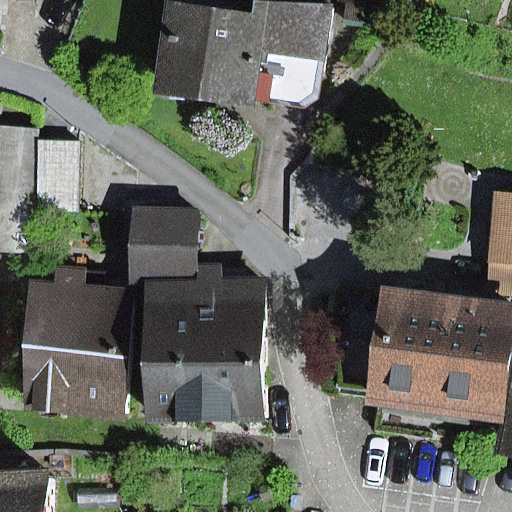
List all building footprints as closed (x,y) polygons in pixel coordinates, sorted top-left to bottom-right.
[(391,24),(398,6),(408,7),(409,0),(351,0),(349,17),(391,24)] [(180,6),(169,86),(278,103),(283,66),(325,72),(333,10),(263,2),(261,16),(180,6)] [(309,108),(321,98),(325,72),(283,66),(278,103),(309,108)] [(79,212),(81,142),(43,141),(41,211),(79,212)] [(0,253),(35,255),(41,145),(1,142),(2,203),(0,227),(0,253)] [(511,196),(501,196),(495,261),(511,263),(511,196)] [(155,279),(200,281),(200,272),(202,213),(148,211),(147,280),(155,279)] [(39,251),(36,288),(61,290),(63,272),(63,268),(49,267),(50,252),(39,251)] [(511,263),(495,261),(493,291),(511,292),(511,263)] [(36,288),(34,404),(130,415),(138,296),(103,294),(86,292),(87,274),(63,272),(61,290),(36,288)] [(200,285),(216,285),(216,272),(200,272),(200,281),(200,285)] [(103,294),(105,275),(87,274),(86,292),(103,294)] [(216,285),(200,285),(200,281),(155,279),(157,420),(269,419),(267,285),(216,285)] [(340,284),(332,344),(340,374),(384,379),(381,400),(507,418),(511,383),(511,311),(442,302),(443,292),(420,290),(419,300),(397,297),(397,292),(340,284)] [(54,511),(55,478),(0,480),(0,511),(54,511)]
